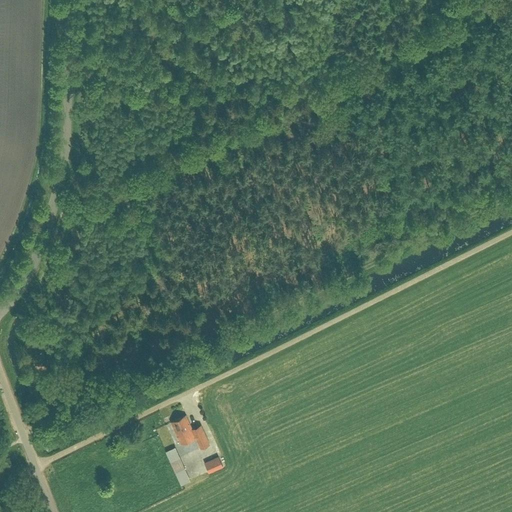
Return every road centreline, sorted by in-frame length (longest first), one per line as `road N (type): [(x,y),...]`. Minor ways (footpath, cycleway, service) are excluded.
road 1 (unclassified): [(35,467),(511,231)]
road 2 (unclassified): [(0,310),(29,269),(57,198),(69,0)]
